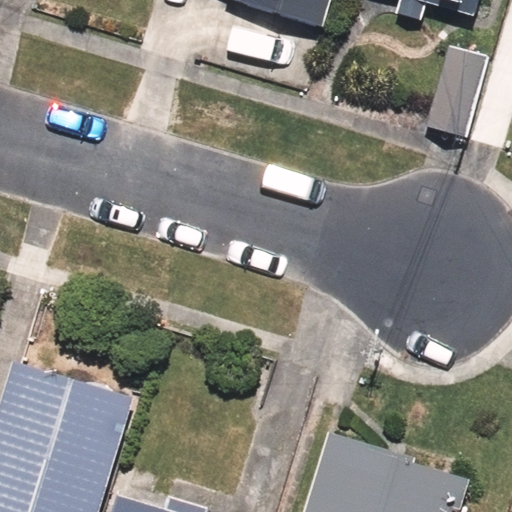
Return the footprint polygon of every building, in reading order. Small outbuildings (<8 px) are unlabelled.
[(324,0),(225,0),(317,26),(324,0)] [(481,57),(438,44),(412,125),(455,139),(481,57)] [(6,360),(0,378),(0,511),(90,511),(125,397),(6,360)] [(321,423),(295,511),(459,511),(473,466),(321,423)] [(213,511),(104,479),(94,511),(213,511)]
